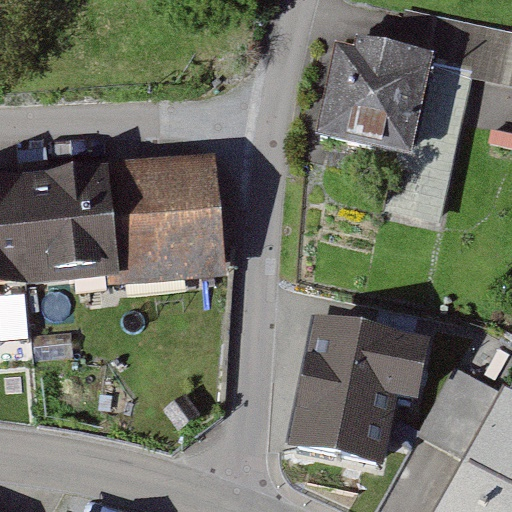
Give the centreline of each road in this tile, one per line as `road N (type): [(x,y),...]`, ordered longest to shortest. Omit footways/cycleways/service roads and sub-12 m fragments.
road 1 (residential): [(243,511),(239,483),(275,131)]
road 2 (residential): [(0,134),(275,131)]
road 3 (tertiary): [(0,457),(45,461),(225,511)]
road 4 (residential): [(275,131),(302,0)]
